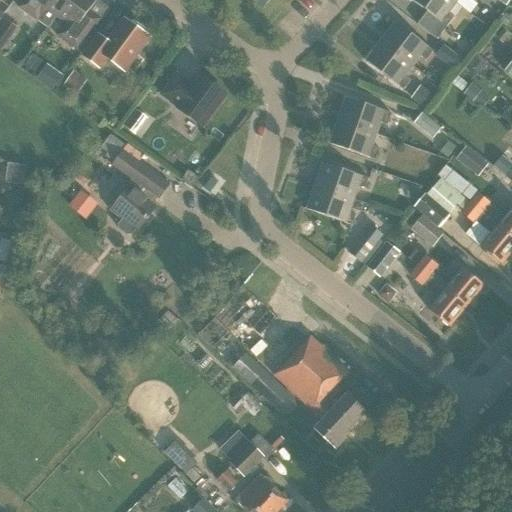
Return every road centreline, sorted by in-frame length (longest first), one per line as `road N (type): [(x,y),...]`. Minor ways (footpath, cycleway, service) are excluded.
road 1 (unclassified): [(477,402),(265,234),(260,201),(278,106),(272,75)]
road 2 (tertiary): [(366,511),(477,402)]
road 3 (unclassified): [(272,75),(168,0)]
